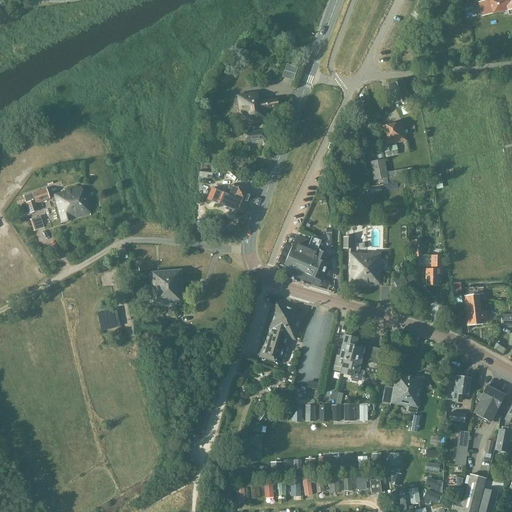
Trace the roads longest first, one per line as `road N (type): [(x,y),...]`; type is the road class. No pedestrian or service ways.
road 1 (tertiary): [(511,374),(432,332),(264,280)]
road 2 (unclassified): [(264,280),(358,78)]
road 3 (unknown): [(381,316),(369,435),(266,441)]
road 4 (tertiary): [(264,280),(250,256),(251,229),(310,75)]
road 5 (unclassified): [(358,78),(511,64)]
